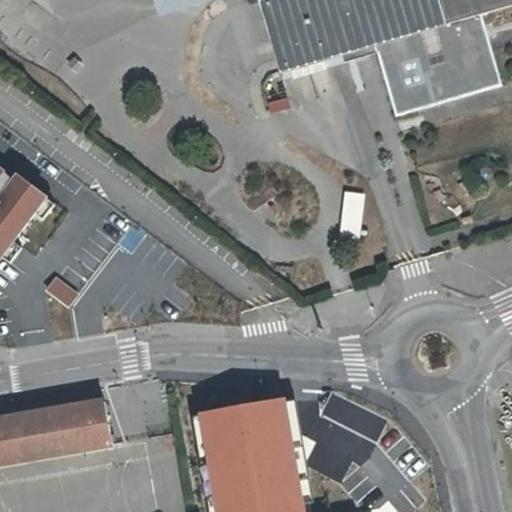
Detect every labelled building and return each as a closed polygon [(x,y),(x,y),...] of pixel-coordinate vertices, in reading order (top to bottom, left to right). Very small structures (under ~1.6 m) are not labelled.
[(511,0),(269,0),(288,66),(385,39),(404,108),(509,79),(489,8),(511,1),(511,0)] [(0,255),(43,200),(10,175),(0,189),(0,255)] [(338,237),(359,238),(362,193),(340,191),(338,237)] [(52,276),(42,291),(66,307),(76,291),(52,276)] [(309,511),(289,386),(192,402),(209,511),(332,511),(324,511),(309,511)] [(0,511),(0,462),(114,439),(106,396),(0,417),(0,511)]
